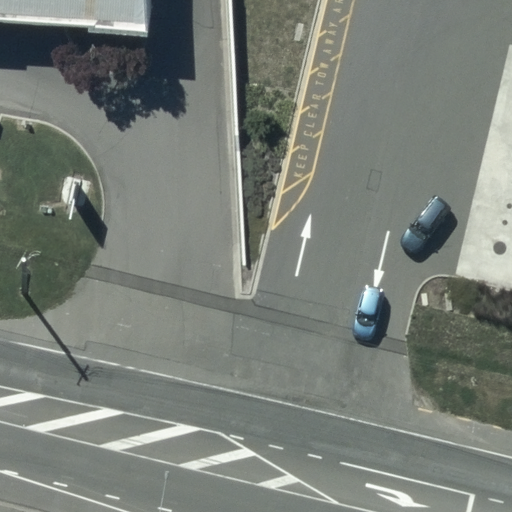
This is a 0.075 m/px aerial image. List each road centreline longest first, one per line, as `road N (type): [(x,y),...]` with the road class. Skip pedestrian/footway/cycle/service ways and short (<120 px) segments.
road 1 (unknown): [(0,50),(42,69),(68,116),(84,217),(42,434)]
road 2 (trunk): [(370,511),(0,422)]
